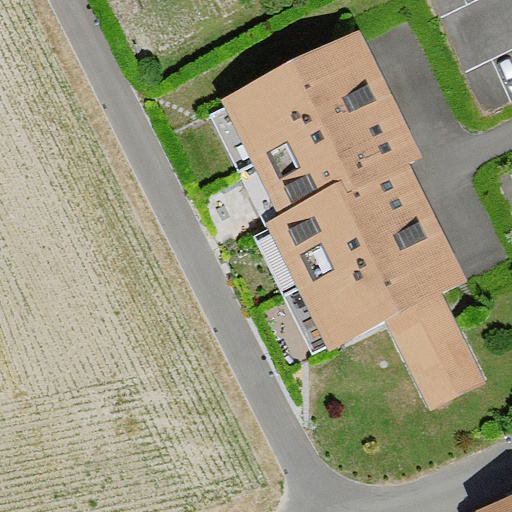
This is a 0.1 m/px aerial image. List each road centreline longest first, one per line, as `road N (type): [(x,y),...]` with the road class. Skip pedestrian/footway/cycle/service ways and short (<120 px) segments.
road 1 (residential): [(333,511),(79,0)]
road 2 (residential): [(375,511),(511,462)]
